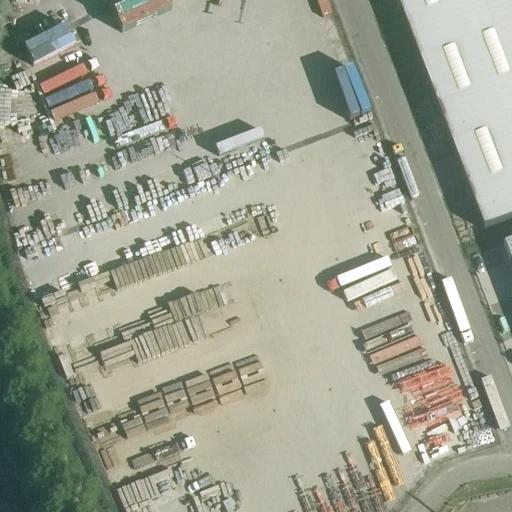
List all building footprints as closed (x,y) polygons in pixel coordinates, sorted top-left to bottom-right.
[(511,0),(394,0),(425,81),(453,154),(467,192),(482,231),(511,219),(511,0)] [(290,91),(277,57),(265,61),(271,76),(264,78),(272,98),(290,91)] [(154,81),(132,91),(139,104),(161,94),(169,111),(194,99),(187,84),(175,90),(170,78),(156,85),(154,81)] [(285,129),(305,119),(296,101),(277,111),(285,129)] [(86,109),(96,140),(152,123),(146,105),(108,116),(104,104),(86,109)] [(258,114),(175,139),(182,163),(265,137),(258,114)] [(40,154),(52,152),(53,156),(82,151),(79,135),(38,142),(40,154)] [(511,241),(502,245),(511,271),(511,241)] [(486,492),(469,511),(493,511),(500,503),(486,492)]
